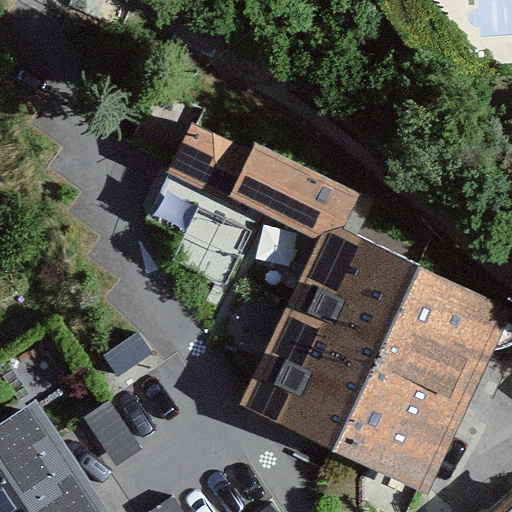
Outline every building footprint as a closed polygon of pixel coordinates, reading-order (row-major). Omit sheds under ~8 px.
[(191,127),(170,172),(319,240),(343,233),(363,200),(255,143),(251,152),(191,127)] [(511,320),(511,312),(343,233),(319,240),(240,407),(431,500),(511,320)] [(109,400),(83,419),(118,467),(144,448),(109,400)] [(0,511),(108,511),(38,403),(23,413),(0,427),(0,511)] [(185,511),(174,495),(149,511),(185,511)]
